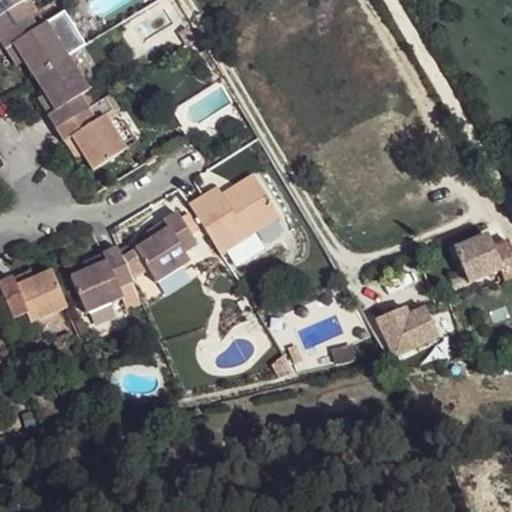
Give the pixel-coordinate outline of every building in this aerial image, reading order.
[(25,0),(0,0),(0,33),(25,18),(19,6),(26,2),(25,0)] [(42,25),(33,31),(25,18),(0,33),(0,47),(2,52),(10,47),(21,64),(31,80),(63,60),(42,25)] [(63,60),(74,52),(53,19),(42,25),(63,60)] [(10,47),(2,52),(13,67),(21,64),(10,47)] [(84,93),(94,88),(74,52),(63,60),(84,93)] [(63,60),(31,80),(42,98),(51,114),(45,118),(53,131),(85,111),(76,98),(84,93),(63,60)] [(110,95),(103,100),(111,112),(110,112),(114,119),(119,116),(119,110),(110,95)] [(42,98),(35,101),(45,118),(51,114),(42,98)] [(103,100),(85,111),(92,123),(101,118),(110,112),(111,112),(103,100)] [(101,118),(92,123),(85,111),(53,131),(62,145),(70,140),(79,156),(90,174),(123,153),(101,118)] [(114,119),(110,112),(101,118),(123,153),(132,147),(114,119)] [(70,140),(62,145),(72,160),(79,156),(70,140)] [(254,179),(250,174),(219,194),(223,199),(254,179)] [(187,205),(218,253),(277,215),(254,179),(223,199),(219,194),(214,188),(187,205)] [(134,252),(120,261),(130,283),(147,271),(155,283),(188,261),(183,253),(195,245),(190,237),(179,221),(174,213),(162,221),(166,228),(150,239),(133,249),(134,252)] [(188,215),(179,221),(190,237),(199,232),(188,215)] [(166,228),(162,221),(145,232),(150,239),(166,228)] [(469,285),(500,272),(487,238),(455,251),(469,285)] [(114,248),(99,254),(103,263),(85,271),(68,279),(84,315),(120,298),(116,290),(130,284),(130,283),(120,261),(114,248)] [(103,263),(99,254),(81,263),(85,271),(103,263)] [(162,294),(196,272),(188,261),(155,283),(162,294)] [(64,309),(48,273),(29,280),(11,289),(8,281),(0,284),(0,301),(10,322),(22,316),(26,326),(64,309)] [(29,280),(26,273),(8,281),(11,289),(29,280)] [(130,284),(116,290),(120,298),(125,311),(139,304),(130,284)] [(64,309),(26,326),(32,338),(69,320),(64,309)] [(401,339),(415,333),(407,316),(404,309),(377,322),(388,345),(401,339)] [(393,357),(406,350),(401,339),(388,345),(393,357)] [(333,350),(336,365),(356,361),(353,346),(333,350)] [(424,367),(437,363),(434,353),(421,358),(424,367)] [(424,367),(421,358),(412,361),(415,369),(424,367)]
